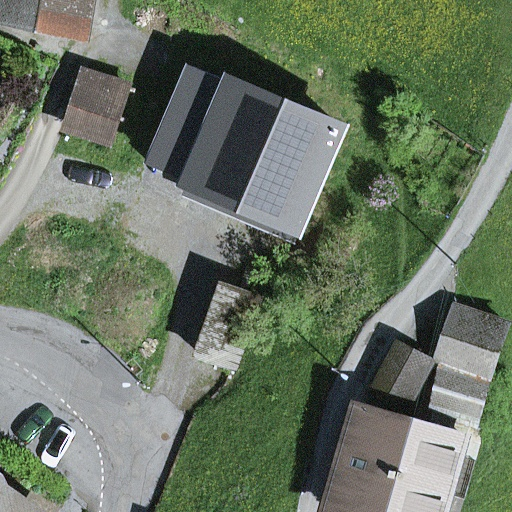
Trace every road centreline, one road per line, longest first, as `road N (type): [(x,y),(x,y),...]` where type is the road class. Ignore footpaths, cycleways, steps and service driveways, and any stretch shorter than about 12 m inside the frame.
road 1 (residential): [(318,511),(338,413),(361,362),(431,276),(511,137)]
road 2 (tertiary): [(0,329),(26,332),(80,358),(115,397),(135,462),(124,511)]
road 3 (residential): [(73,62),(0,201)]
